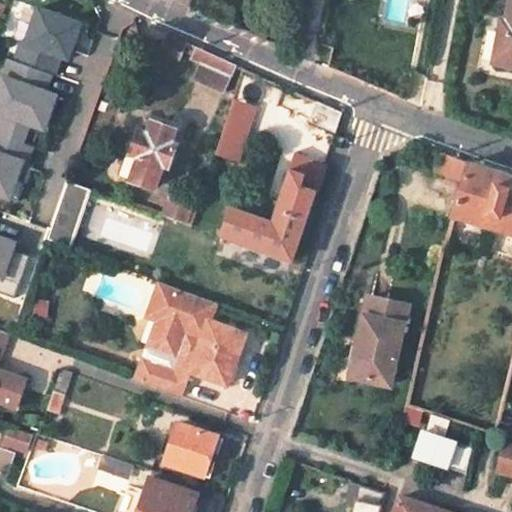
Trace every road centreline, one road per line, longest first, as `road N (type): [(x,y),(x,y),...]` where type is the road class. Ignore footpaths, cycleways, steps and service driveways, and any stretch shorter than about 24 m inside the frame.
road 1 (unclassified): [(240,511),(377,103)]
road 2 (unclassified): [(377,103),(159,9)]
road 3 (unclassified): [(511,150),(377,103)]
